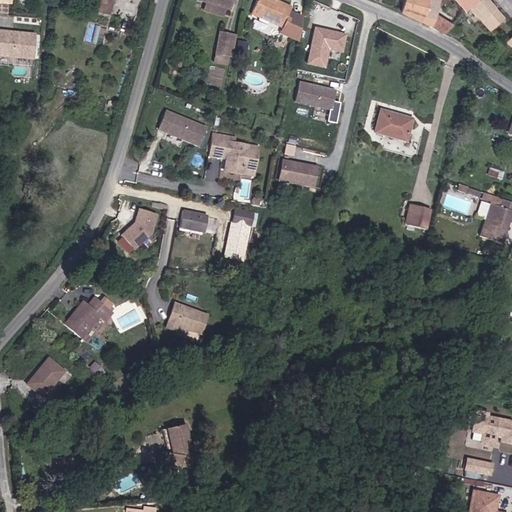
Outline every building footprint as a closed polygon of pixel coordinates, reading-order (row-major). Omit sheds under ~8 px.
[(100,0),(97,18),(112,21),(116,0),(100,0)] [(231,13),(234,0),(192,0),(192,2),(231,13)] [(284,31),(292,11),(267,0),(260,0),(253,17),(284,31)] [(425,14),(428,2),(422,0),(404,0),(401,15),(430,29),(433,17),(425,14)] [(455,0),(455,1),(468,15),(472,10),(483,0),(455,0)] [(484,22),(492,31),(504,20),(487,0),(483,0),(472,10),(484,22)] [(436,5),(428,2),(425,14),(433,17),(436,5)] [(476,31),(484,22),(472,10),(468,15),(464,19),(476,31)] [(452,29),(436,20),(434,25),(433,30),(445,36),(452,29)] [(36,33),(0,29),(0,53),(34,57),(36,33)] [(326,72),(328,62),(339,65),(346,39),(315,32),(307,67),(326,72)] [(213,58),(225,61),(230,40),(218,37),(213,58)] [(246,42),(237,40),(234,52),(243,54),(246,42)] [(329,118),(333,99),(297,90),(292,109),(329,118)] [(196,151),(203,132),(164,115),(156,134),(196,151)] [(402,146),(408,124),(377,115),(370,136),(402,146)] [(228,144),(210,140),(208,149),(222,152),(219,165),(223,166),(221,177),(238,181),(239,177),(250,179),(255,156),(227,150),(228,144)] [(293,154),(294,145),(287,144),(286,153),(293,154)] [(222,152),(208,149),(205,162),(219,165),(222,152)] [(311,194),(315,175),(281,166),(277,186),(311,194)] [(413,188),(407,187),(402,208),(408,210),(413,188)] [(429,192),(413,188),(408,210),(424,214),(429,192)] [(505,247),(511,229),(511,204),(507,202),(504,210),(495,207),(483,239),(505,247)] [(198,239),(202,222),(178,217),(175,234),(198,239)] [(146,243),(153,225),(135,219),(130,232),(116,245),(128,259),(146,243)] [(243,236),(246,223),(229,220),(226,233),(243,236)] [(115,312),(98,298),(90,306),(86,302),(68,323),(86,338),(104,317),(109,320),(115,312)] [(197,342),(204,323),(170,311),(161,336),(171,339),(173,333),(197,342)] [(51,356),(40,369),(44,372),(31,385),(43,396),(66,370),(51,356)] [(28,383),(31,385),(44,372),(40,369),(28,383)] [(511,423),(486,418),(486,415),(475,413),(471,432),(482,435),(480,443),(482,446),(490,447),(493,445),(494,437),(501,438),(500,443),(511,445),(511,423)] [(179,441),(178,438),(175,426),(157,430),(163,456),(159,456),(155,457),(160,474),(156,475),(156,478),(161,487),(166,485),(171,478),(170,473),(176,471),(175,465),(184,463),(181,451),(175,452),(173,442),(179,441)] [(154,430),(159,456),(163,456),(157,430),(154,430)] [(151,458),(156,475),(160,474),(155,457),(151,458)] [(488,475),(490,466),(466,461),(464,470),(488,475)] [(493,511),(496,498),(471,492),(467,511),(493,511)]
